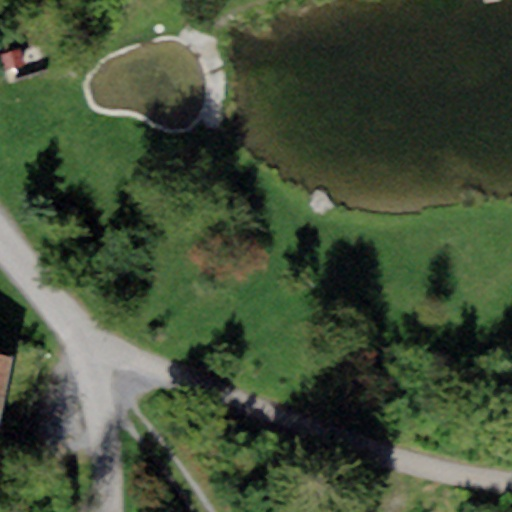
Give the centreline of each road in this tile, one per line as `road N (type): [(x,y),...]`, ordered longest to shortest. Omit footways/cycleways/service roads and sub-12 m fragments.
road 1 (track): [(511,485),(443,474),(325,437),(87,346)]
road 2 (track): [(109,511),(106,436),(87,346)]
road 3 (unclassified): [(87,346),(0,239)]
